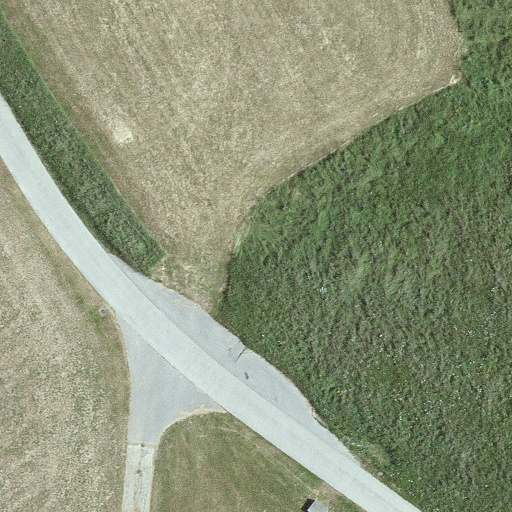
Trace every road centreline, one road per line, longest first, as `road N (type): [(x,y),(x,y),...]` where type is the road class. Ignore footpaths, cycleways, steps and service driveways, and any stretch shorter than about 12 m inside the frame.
road 1 (unclassified): [(0,125),(61,222),(165,337),(390,511)]
road 2 (track): [(165,337),(135,511)]
